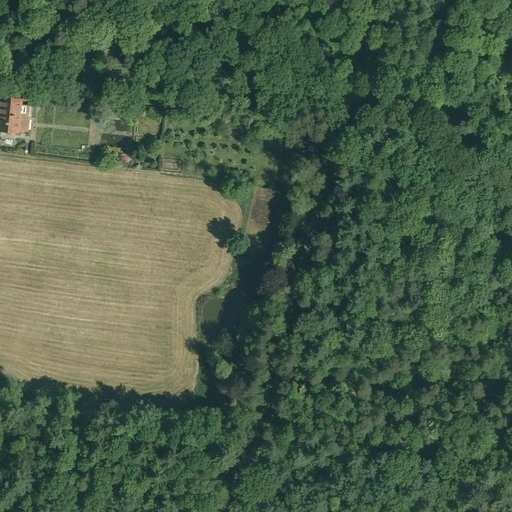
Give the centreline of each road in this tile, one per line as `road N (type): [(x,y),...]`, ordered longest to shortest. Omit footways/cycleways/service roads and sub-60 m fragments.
road 1 (unclassified): [(229,511),(350,93)]
road 2 (unclassified): [(0,63),(350,93)]
road 3 (unclassified): [(350,93),(511,112)]
